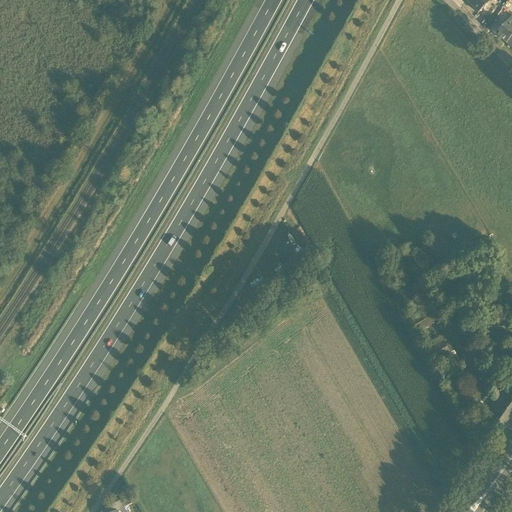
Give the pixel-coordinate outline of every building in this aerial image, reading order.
[(468,0),(467,2),(478,13),(490,3),(487,0),(468,0)] [(511,49),(511,27),(509,25),(510,23),(511,24),(511,16),(496,34),(511,49)] [(442,318),(438,311),(431,315),(422,298),(415,302),(417,305),(404,312),(416,333),(442,318)] [(422,345),(431,363),(442,357),(445,360),(456,368),(462,365),(444,333),(422,345)] [(497,412),(489,406),(482,416),(502,430),(511,416),(511,397),(501,390),(496,397),(504,402),(497,412)] [(455,391),(448,394),(462,419),(469,415),(455,391)] [(117,511),(124,508),(120,501),(102,511),(103,511),(117,511)]
